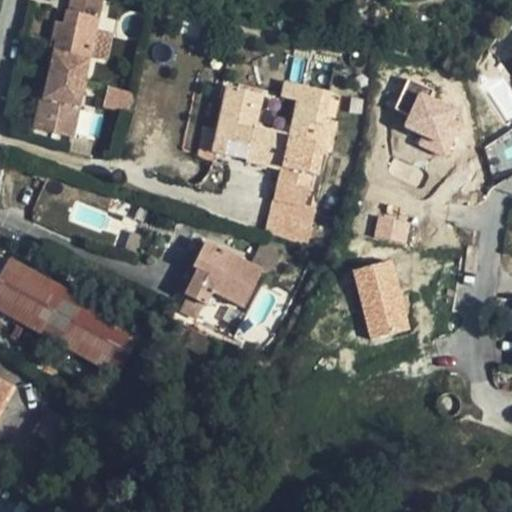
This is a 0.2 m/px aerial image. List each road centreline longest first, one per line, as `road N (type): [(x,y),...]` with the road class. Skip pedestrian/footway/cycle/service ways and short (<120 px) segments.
road 1 (residential): [(0,137),(93,167),(125,168),(166,191),(215,204),(243,193),(258,174)]
road 2 (residential): [(511,191),(492,223),(476,347),(495,418),(511,424)]
